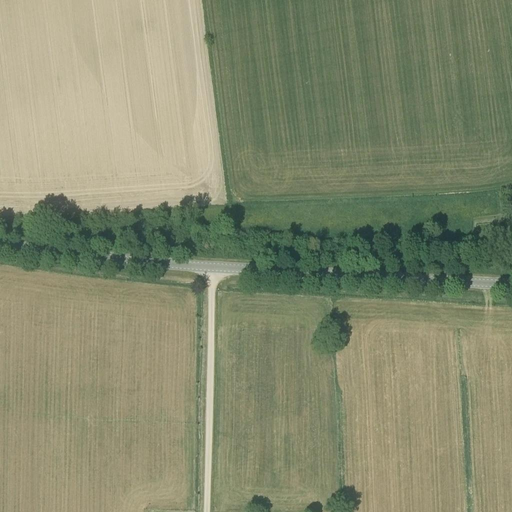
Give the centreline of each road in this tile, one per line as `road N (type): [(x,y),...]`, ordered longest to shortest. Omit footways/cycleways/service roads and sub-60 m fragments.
road 1 (tertiary): [(511,282),(131,260),(0,243)]
road 2 (unknown): [(208,265),(206,511)]
